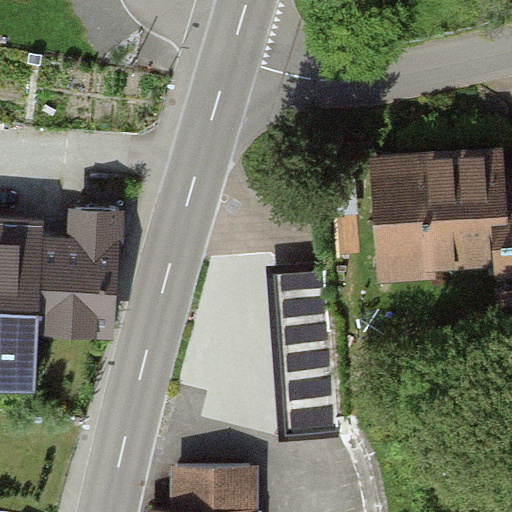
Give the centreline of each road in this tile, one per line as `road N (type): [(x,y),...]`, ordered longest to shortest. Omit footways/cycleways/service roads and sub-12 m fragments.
road 1 (tertiary): [(232,55),(109,511)]
road 2 (unclassified): [(511,50),(309,81),(232,55)]
